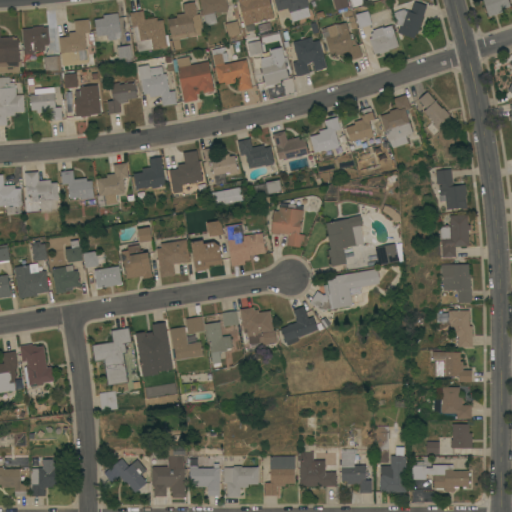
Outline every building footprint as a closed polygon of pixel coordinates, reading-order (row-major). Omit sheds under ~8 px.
[(226,0),(228,10),(227,10),(228,11),(220,13),(219,12),(215,13),(217,23),(206,26),(204,15),(203,15),(199,0),(226,0)] [(238,0),(268,0),(274,17),(262,20),(261,17),(259,17),(258,15),(249,18),(245,3),(240,5),(238,0)] [(274,0),(306,0),(309,7),(308,7),(310,17),(292,22),(290,12),(289,13),(288,8),(277,11),(274,0)] [(336,11),(332,0),(346,0),(349,7),(336,11)] [(351,8),(348,0),(361,0),(363,4),(351,8)] [(507,0),(510,6),(503,9),(504,11),(489,17),(483,0),(507,0)] [(179,39),(181,49),(171,51),(170,41),(172,40),(168,19),(177,18),(176,15),(184,13),(183,4),(195,2),(197,14),(200,14),(202,27),(201,27),(202,35),(179,39)] [(411,12),(414,2),(426,6),(417,34),(416,34),(414,38),(398,33),(400,26),(398,25),(394,13),(403,9),(411,12)] [(143,11),(144,20),(156,18),(157,21),(163,20),(165,35),(168,35),(170,46),(167,46),(168,48),(153,50),(152,49),(138,52),(134,27),(132,27),(130,13),(143,11)] [(368,11),(372,25),(359,28),(355,14),(368,11)] [(116,39),(116,40),(109,41),(109,40),(108,40),(107,35),(97,36),(95,20),(104,18),(103,15),(118,13),(121,33),(120,38),(116,39)] [(75,32),(74,21),(89,19),(90,32),(85,33),(88,60),(63,63),(62,54),(61,54),(59,37),(69,36),(69,33),(75,32)] [(228,37),(225,24),(237,21),(240,34),(228,37)] [(346,23),(351,40),(354,39),(356,45),(358,45),(362,57),(351,61),(348,52),(336,55),(335,52),(330,54),(326,40),(325,40),(321,29),(336,24),(339,25),(346,23)] [(22,29),(32,28),(32,27),(43,26),(43,27),(48,27),(50,44),(48,44),(49,45),(44,45),(45,50),(34,51),(34,54),(24,55),(22,29)] [(392,30),(397,46),(388,49),(387,51),(378,54),(378,52),(373,54),(368,38),(392,30)] [(0,37),(13,36),(13,39),(18,39),(19,54),(20,54),(20,61),(19,61),(19,67),(0,67),(0,37)] [(327,68),(315,72),(313,63),(312,63),(312,64),(309,65),(309,64),(307,64),(309,73),(296,77),(292,63),(298,61),(292,43),(298,41),(297,39),(300,38),(301,40),(311,37),(312,42),(319,40),(327,68)] [(260,41),(262,53),(250,56),(247,43),(260,41)] [(130,45),(132,58),(120,60),(120,62),(110,63),(108,55),(118,54),(117,47),(130,45)] [(239,91),(237,82),(225,85),(225,82),(218,83),(211,50),(225,47),(225,49),(230,48),(233,62),(246,59),(252,88),(239,91)] [(271,56),(269,50),(282,47),(285,62),(284,62),(288,77),(279,80),(280,83),(266,87),(261,67),(261,59),(271,56)] [(61,70),(45,72),(44,57),(60,55),(61,70)] [(208,62),(214,91),(203,93),(203,90),(199,91),(199,93),(196,94),(197,100),(184,103),(177,68),(178,67),(177,59),(189,57),(190,65),(208,62)] [(161,96),(150,97),(149,94),(144,95),(141,80),(140,81),(137,67),(149,65),(149,68),(162,66),(163,74),(166,74),(169,92),(175,91),(177,104),(163,106),(161,96)] [(76,73),(78,87),(64,88),(63,74),(76,73)] [(24,112),(14,112),(14,116),(7,116),(7,125),(0,125),(0,77),(10,77),(10,83),(14,82),(15,87),(16,87),(16,95),(23,95),(24,112)] [(127,99),(128,102),(120,103),(121,112),(109,114),(107,101),(113,101),(110,84),(118,83),(119,84),(135,82),(137,98),(127,99)] [(427,92),(442,109),(443,108),(449,115),(438,125),(441,128),(433,135),(426,127),(428,126),(426,123),(430,120),(432,122),(430,119),(429,120),(428,118),(429,118),(423,111),(426,109),(418,100),(427,92)] [(62,120),(50,121),(49,112),(37,113),(37,110),(31,111),(30,96),(41,95),(41,94),(54,93),(55,108),(61,107),(62,120)] [(101,114),(91,115),(91,117),(81,118),(81,116),(75,117),(73,100),(74,100),(74,99),(79,98),(78,96),(91,94),(92,98),(99,97),(101,114)] [(389,113),(389,111),(396,109),(393,99),(406,95),(410,109),(405,110),(413,134),(406,136),(408,143),(392,148),(390,141),(389,142),(385,131),(380,116),(389,113)] [(362,120),(359,111),(370,107),(374,119),(369,121),(374,137),(366,139),(365,137),(350,142),(346,128),(355,125),(354,122),(362,120)] [(340,130),(335,131),(339,147),(325,151),(325,150),(314,153),(310,137),(319,134),(319,131),(327,129),(326,125),(325,126),(324,121),(337,117),(340,130)] [(285,160),(285,158),(279,160),(272,134),(284,131),(287,140),(299,137),(300,140),(304,139),(308,154),(285,160)] [(274,163),(273,163),(273,164),(266,166),(265,165),(249,169),(246,155),(240,156),(237,141),(250,139),(252,148),(264,145),(264,148),(270,146),(274,163)] [(203,149),(215,147),(216,156),(229,154),(229,156),(235,155),(238,173),(230,174),(230,173),(214,176),(211,161),(205,162),(203,149)] [(199,163),(194,164),(197,182),(196,182),(196,184),(191,184),(192,187),(184,189),(184,185),(171,187),(168,170),(178,168),(178,165),(184,163),(182,153),(197,150),(199,163)] [(152,188),(152,187),(136,189),(134,174),(143,172),(142,169),(150,168),(149,159),(161,157),(163,170),(158,171),(160,187),(152,188)] [(97,179),(107,178),(106,175),(114,174),(113,165),(126,163),(128,178),(123,178),(125,193),(124,193),(124,194),(115,195),(115,194),(99,196),(97,179)] [(445,201),(439,202),(438,194),(440,194),(438,185),(437,185),(435,171),(451,169),(453,186),(465,185),(466,195),(465,195),(467,208),(460,209),(460,208),(447,209),(445,201)] [(86,178),(87,181),(92,181),(94,198),(81,199),(80,198),(69,199),(68,184),(62,185),(61,172),(73,170),(74,179),(86,178)] [(24,173),(38,172),(39,181),(50,180),(51,183),(57,182),(58,200),(57,200),(57,201),(56,201),(57,211),(41,213),(40,201),(32,202),(32,194),(26,195),(24,173)] [(0,175),(3,175),(4,186),(15,185),(15,189),(21,188),(22,205),(21,205),(21,214),(7,215),(6,206),(0,206),(0,175)] [(279,180),(282,192),(268,194),(266,183),(279,180)] [(243,201),(211,207),(209,193),(241,187),(243,201)] [(286,245),(288,235),(279,233),(279,235),(272,234),(272,232),(271,232),(274,211),(279,211),(279,207),(280,207),(281,203),(303,206),(303,210),(304,210),(302,220),(301,220),(299,234),(305,235),(304,241),(301,241),(300,247),(286,245)] [(331,267),(330,260),(331,260),(330,256),(329,257),(328,250),(330,250),(327,236),(328,235),(326,224),(336,221),(336,217),(343,215),(344,220),(349,219),(349,218),(360,215),(363,226),(360,226),(364,244),(343,248),(346,264),(331,267)] [(455,247),(455,257),(442,257),(440,227),(450,227),(450,216),(467,215),(468,225),(470,225),(470,230),(468,230),(469,246),(455,247)] [(209,237),(206,223),(221,220),(223,234),(209,237)] [(262,233),(265,253),(250,256),(250,260),(244,261),(245,265),(232,267),(225,226),(242,224),(244,236),(262,233)] [(150,227),(152,241),(140,243),(137,229),(150,227)] [(81,260),(66,262),(64,248),(70,247),(69,241),(77,239),(78,246),(79,246),(81,260)] [(190,262),(173,264),(175,275),(160,277),(156,249),(161,248),(160,243),(186,239),(190,262)] [(222,264),(213,266),(213,265),(209,265),(209,268),(206,269),(206,270),(204,271),(205,272),(197,273),(197,272),(196,272),(191,242),(203,240),(203,244),(214,242),(219,246),(222,264)] [(34,261),(31,246),(34,245),(33,243),(40,242),(40,244),(45,244),(47,259),(34,261)] [(403,262),(398,263),(398,262),(379,266),(375,248),(395,243),(396,246),(402,245),(403,262)] [(0,245),(7,244),(10,260),(0,261),(0,245)] [(139,245),(141,254),(148,252),(151,274),(152,274),(153,278),(143,280),(143,276),(126,279),(122,251),(128,250),(127,247),(139,245)] [(83,253),(96,251),(97,253),(104,252),(105,263),(98,264),(99,266),(85,268),(83,253)] [(14,267),(38,263),(39,272),(44,271),(44,272),(46,272),(49,292),(36,294),(36,296),(19,298),(14,267)] [(468,264),(468,274),(470,274),(470,290),(471,290),(471,302),(457,303),(457,291),(443,291),(443,278),(441,278),(441,265),(468,264)] [(52,269),(65,267),(65,266),(72,265),(73,271),(77,270),(80,286),(73,287),(73,290),(66,291),(66,292),(56,294),(52,269)] [(122,284),(97,288),(94,270),(119,266),(122,284)] [(325,295),(323,285),(328,284),(327,278),(377,268),(380,283),(350,289),(353,306),(330,310),(330,306),(326,307),(323,312),(310,303),(317,291),(323,295),(325,295)] [(0,297),(0,276),(7,275),(11,296),(0,297)] [(297,338),(298,341),(287,345),(281,329),(288,326),(287,325),(291,323),(291,325),(296,323),(295,320),(297,320),(293,310),(303,306),(308,319),(313,317),(315,322),(319,320),(322,328),(297,338)] [(273,331),(275,331),(277,344),(264,345),(263,334),(260,335),(261,345),(250,347),(248,337),(247,337),(247,333),(244,334),(242,326),(241,326),(241,323),(242,323),(240,309),(254,307),(254,310),(258,309),(258,313),(270,311),(273,331)] [(469,326),(472,326),(472,347),(458,347),(458,336),(453,337),(452,327),(450,327),(450,323),(448,323),(448,311),(469,310),(469,326)] [(239,324),(224,327),(221,313),(237,311),(239,324)] [(204,331),(187,334),(185,319),(202,316),(204,331)] [(222,337),(230,336),(232,348),(227,349),(227,351),(211,354),(209,342),(207,342),(205,324),(219,322),(222,337)] [(167,339),(162,340),(165,358),(141,362),(136,337),(145,336),(146,341),(155,340),(153,325),(165,323),(167,339)] [(188,344),(201,342),(203,356),(176,360),(174,349),(173,349),(169,329),(185,326),(188,344)] [(103,360),(94,362),(91,345),(112,341),(110,330),(129,327),(133,351),(127,351),(127,353),(124,354),(128,382),(108,386),(103,360)] [(47,367),(52,366),(54,381),(42,383),(43,385),(37,386),(37,384),(29,385),(29,384),(27,385),(24,367),(26,367),(26,366),(27,366),(27,361),(22,362),(19,346),(32,344),(32,346),(36,345),(36,347),(44,346),(47,367)] [(0,363),(4,363),(2,353),(15,351),(17,365),(16,365),(17,369),(15,369),(16,378),(15,378),(15,382),(14,382),(16,391),(0,393),(0,363)] [(434,360),(432,360),(432,352),(460,352),(460,362),(463,362),(463,370),(472,370),(472,382),(459,382),(459,376),(434,376),(434,360)] [(456,419),(456,414),(442,414),(442,412),(434,412),(434,399),(442,399),(442,387),(459,387),(459,397),(462,397),(462,405),(471,405),(471,419),(456,419)] [(99,393),(115,391),(118,409),(102,411),(99,393)] [(451,448),(451,440),(452,440),(452,424),(469,424),(469,433),(472,433),(472,448),(451,448)] [(375,463),(375,433),(388,433),(388,463),(375,463)] [(390,456),(395,456),(396,437),(404,438),(403,456),(406,456),(406,492),(396,492),(394,494),(385,494),(384,492),(380,492),(380,474),(388,474),(388,469),(390,469),(390,456)] [(439,442),(439,455),(426,455),(426,442),(439,442)] [(336,486),(300,487),(299,461),(297,461),(297,452),(302,452),(302,446),(312,446),(312,449),(310,449),(310,452),(313,452),(313,461),(314,461),(314,467),(325,467),(325,472),(336,472),(336,486)] [(151,468),(153,468),(153,467),(168,467),(168,456),(173,456),(173,447),(184,447),(185,455),(183,455),(183,467),(184,467),(185,492),(186,492),(186,498),(172,498),(172,492),(171,492),(171,487),(166,487),(166,496),(154,496),(154,485),(152,485),(151,468)] [(371,493),(359,493),(359,484),(347,484),(347,481),(341,481),(341,465),(338,465),(338,449),(356,449),(356,454),(359,454),(359,466),(365,466),(365,470),(370,470),(370,480),(371,480),(371,493)] [(265,483),(261,483),(261,462),(270,462),(270,457),(294,456),(295,484),(285,484),(285,486),(277,486),(277,496),(265,496),(265,483)] [(445,492),(445,489),(434,489),(434,476),(432,476),(432,474),(425,474),(426,479),(412,480),(412,466),(414,466),(414,462),(424,462),(423,457),(431,456),(431,466),(426,466),(426,468),(432,468),(432,465),(453,465),(453,471),(469,471),(469,487),(454,487),(454,492),(445,492)] [(126,481),(125,482),(119,475),(109,483),(103,475),(112,468),(111,467),(122,458),(129,467),(137,460),(146,470),(140,475),(147,483),(135,493),(126,481)] [(31,468),(42,468),(42,460),(56,459),(56,468),(69,467),(70,484),(53,485),(53,487),(44,487),(44,491),(45,491),(45,496),(32,496),(31,468)] [(2,488),(1,485),(0,485),(0,461),(4,461),(4,469),(20,469),(21,483),(26,483),(26,496),(14,496),(14,488),(2,488)] [(195,487),(195,484),(189,484),(189,466),(198,467),(197,468),(213,468),(213,464),(219,464),(219,468),(220,468),(219,496),(207,496),(208,487),(195,487)] [(258,484),(248,484),(248,488),(240,488),(240,497),(227,497),(227,483),(224,483),(224,468),(233,468),(233,466),(241,466),(241,467),(258,467),(258,484)]
